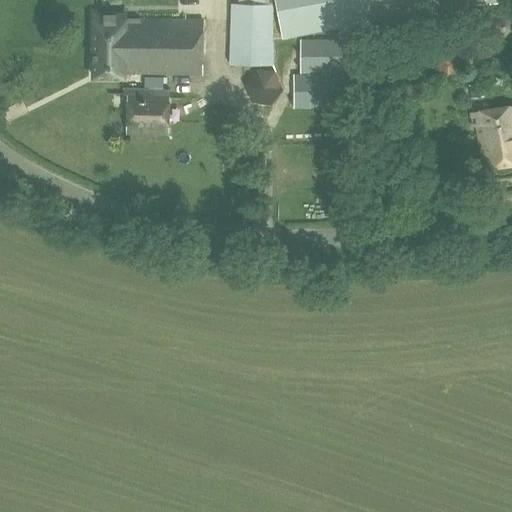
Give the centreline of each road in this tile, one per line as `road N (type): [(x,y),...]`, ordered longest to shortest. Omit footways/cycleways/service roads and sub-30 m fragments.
road 1 (tertiary): [(511,211),(350,240),(201,238),(137,224),(0,156)]
road 2 (unknown): [(275,243),(274,144),(232,93),(225,0)]
